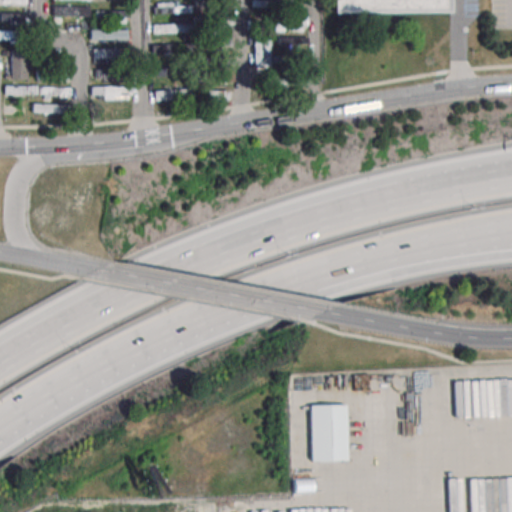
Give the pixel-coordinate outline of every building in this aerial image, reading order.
[(251,9),(273,8),(272,0),(259,0),(250,0),(251,9)] [(334,0),(334,5),(375,5),(375,12),(449,12),(449,0),(334,0)] [(190,2),(152,2),(152,13),(190,13),(190,2)] [(88,6),(52,6),(52,17),(88,17),(88,6)] [(94,11),(94,21),(127,21),(127,11),(94,11)] [(266,11),(251,13),(253,26),(268,24),(266,11)] [(22,13),(0,12),(0,22),(22,22),(22,13)] [(307,30),(307,16),(275,16),(275,30),(307,30)] [(190,23),(151,23),(151,33),(190,33),(190,23)] [(0,39),(15,39),(15,30),(0,29),(0,39)] [(89,29),(89,39),(126,39),(126,29),(89,29)] [(253,67),(269,67),(269,39),(253,39),(253,67)] [(151,54),(191,54),(191,44),(151,44),(151,54)] [(117,58),(117,48),(91,48),(91,58),(117,58)] [(9,80),(26,80),(26,53),(9,53),(9,80)] [(189,75),(189,66),(154,66),(154,75),(189,75)] [(123,78),(123,69),(92,69),(92,78),(123,78)] [(233,71),(205,72),(205,81),(233,80),(233,71)] [(69,87),(3,86),(3,95),(69,95),(69,87)] [(90,87),(90,98),(129,98),(129,86),(90,87)] [(193,99),(193,89),(153,89),(153,99),(193,99)] [(228,90),(206,90),(206,100),(228,100),(228,90)] [(65,113),(65,104),(31,104),(31,113),(65,113)] [(346,460),(346,406),(311,406),(311,460),(346,460)] [(307,492),(307,470),(291,470),(291,492),(307,492)]
